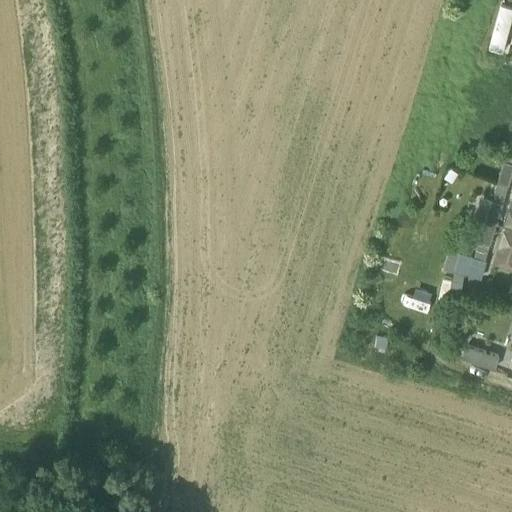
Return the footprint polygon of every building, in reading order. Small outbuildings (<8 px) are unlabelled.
[(487,48),(511,55),(511,51),(511,4),(500,1),(487,48)] [(511,173),(511,162),(504,160),(497,181),(509,185),(511,173)] [(503,202),(509,185),(497,181),(492,199),(503,202)] [(492,199),(485,219),(497,223),(503,202),(492,199)] [(490,244),(497,223),(485,219),(479,240),(490,244)] [(511,234),(502,231),(493,261),(511,266),(511,234)] [(479,240),(473,258),(485,262),(490,244),(479,240)] [(453,268),(458,251),(449,249),(443,269),(452,272),(453,268)] [(485,262),(473,258),(469,273),(488,279),(492,264),(485,262)] [(457,303),(465,272),(453,268),(452,272),(445,300),(457,303)] [(395,300),(421,310),(429,289),(403,280),(395,300)] [(455,354),(498,365),(504,342),(460,332),(455,354)]
